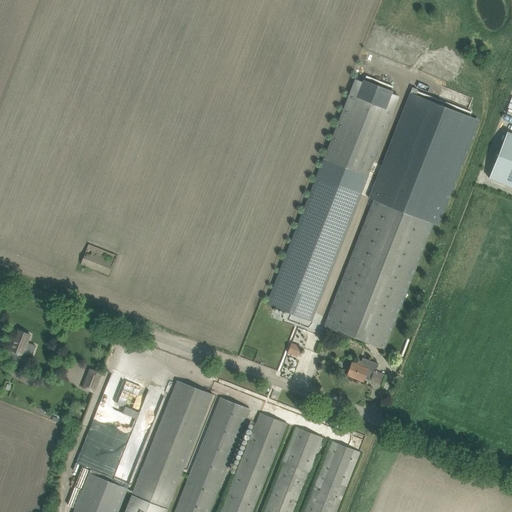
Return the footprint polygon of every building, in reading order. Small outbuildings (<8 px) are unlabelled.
[(267,303),(311,320),(369,172),(398,98),(385,93),(388,86),(372,80),(370,87),(354,81),(267,303)] [(374,199),(326,320),(386,344),(434,223),(438,224),(479,122),(470,118),(472,112),(413,88),(369,197),(374,199)] [(511,132),(507,131),(489,178),(511,187),(511,132)] [(89,244),(85,254),(81,263),(109,274),(117,255),(89,244)] [(27,343),(30,335),(18,330),(7,360),(23,366),(26,356),(31,358),(36,346),(27,343)] [(288,352),(297,356),(301,347),(292,343),(288,352)] [(352,361),(350,366),(347,375),(363,381),(365,378),(383,385),(386,376),(386,375),(375,371),(378,363),(363,358),(361,361),(359,360),(357,364),(352,361)] [(101,373),(90,369),(83,388),(94,392),(101,373)] [(125,511),(166,511),(213,394),(177,380),(125,511)] [(141,387),(126,381),(117,404),(132,410),(141,387)] [(174,511),(209,511),(250,409),(220,397),(174,511)] [(260,413),(257,422),(221,511),(251,511),(283,433),(287,423),(260,413)] [(297,427),(293,436),(284,463),(286,463),(265,511),(292,511),(308,472),(310,472),(319,447),(323,438),(297,427)] [(333,441),(329,451),(305,511),(335,511),(359,452),(333,441)] [(118,511),(129,485),(90,470),(73,511),(118,511)]
